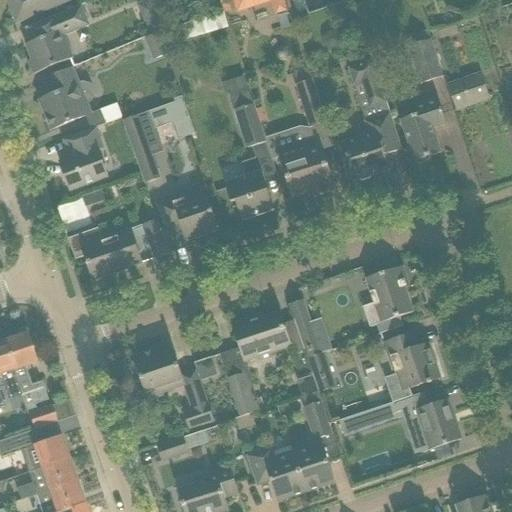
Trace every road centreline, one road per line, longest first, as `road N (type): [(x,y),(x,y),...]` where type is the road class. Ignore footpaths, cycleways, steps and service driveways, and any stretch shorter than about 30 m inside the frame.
road 1 (residential): [(72,349),(416,231),(438,233)]
road 2 (residential): [(511,437),(438,233)]
road 3 (unclassified): [(130,511),(72,349)]
road 4 (residential): [(349,511),(511,457)]
road 5 (unclassified): [(47,273),(0,134)]
